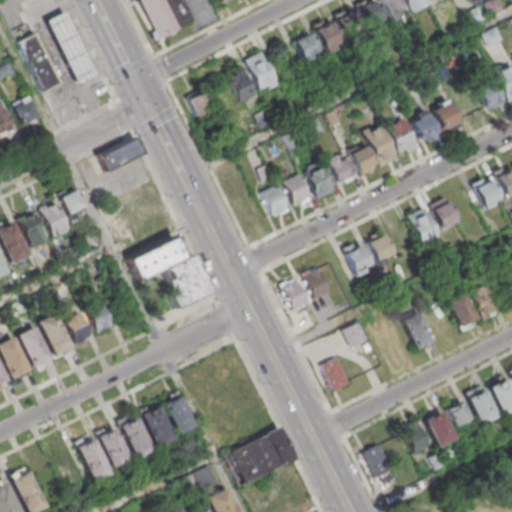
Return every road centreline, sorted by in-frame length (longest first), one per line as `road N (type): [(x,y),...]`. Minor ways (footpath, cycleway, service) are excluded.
road 1 (residential): [(232,271),(511,129)]
road 2 (residential): [(250,308),(0,433)]
road 3 (tertiary): [(351,511),(250,308)]
road 4 (residential): [(511,336),(311,437)]
road 5 (tertiary): [(232,271),(146,106)]
road 6 (residential): [(295,0),(135,80)]
road 7 (residential): [(146,106),(0,178)]
